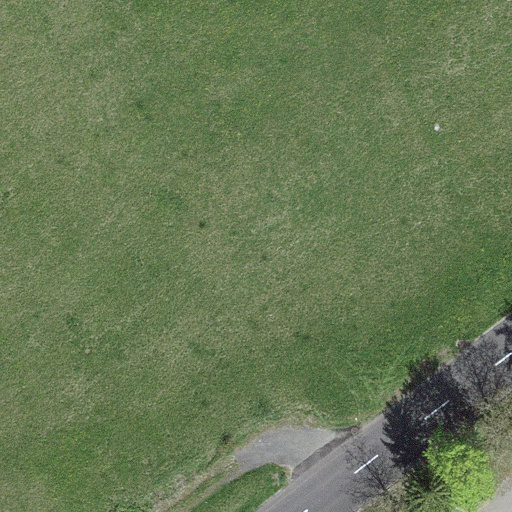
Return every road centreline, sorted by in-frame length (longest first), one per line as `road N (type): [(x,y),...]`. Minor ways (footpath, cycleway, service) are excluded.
road 1 (tertiary): [(299,511),(511,347)]
road 2 (track): [(345,477),(304,454),(269,452),(170,511)]
